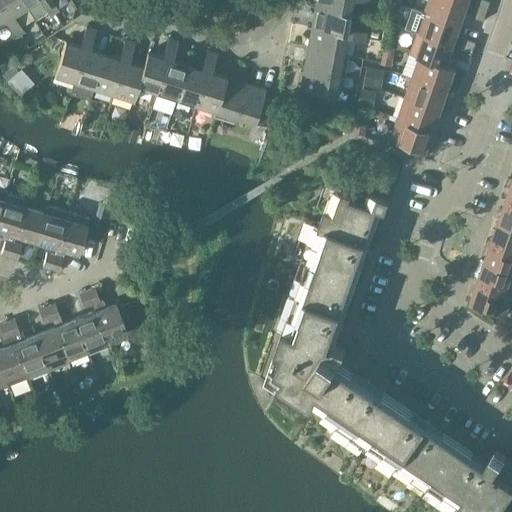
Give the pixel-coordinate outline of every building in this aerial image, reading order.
[(22,0),(0,0),(0,3),(9,18),(14,15),(26,7),(22,0)] [(316,0),(315,8),(350,14),(352,0),(316,0)] [(454,0),(429,0),(425,13),(461,25),(468,5),(454,0)] [(476,0),(475,7),(487,11),(491,2),(486,0),(476,0)] [(54,2),(45,8),(50,16),(59,10),(54,2)] [(9,18),(0,3),(0,23),(5,21),(9,18)] [(487,11),(475,7),(471,17),(484,21),(487,11)] [(315,8),(311,28),(346,35),(347,29),(350,14),(315,8)] [(425,13),(418,33),(454,46),(461,25),(425,13)] [(5,21),(10,29),(19,24),(14,15),(9,18),(5,21)] [(19,24),(10,29),(15,38),(24,32),(19,24)] [(83,37),(93,40),(96,30),(86,27),(83,37)] [(311,28),(307,48),(342,55),(345,40),(346,35),(311,28)] [(345,40),(355,41),(357,31),(347,29),(346,35),(345,40)] [(357,31),(355,41),(365,43),(367,33),(357,31)] [(411,54),(420,58),(420,57),(447,66),(447,65),(454,46),(418,33),(411,54)] [(93,40),(83,37),(80,46),(85,48),(90,49),(93,40)] [(165,48),(175,51),(179,41),(168,38),(165,48)] [(460,48),(473,52),(476,43),(464,38),(460,48)] [(122,49),(132,52),(135,42),(125,39),(122,49)] [(54,75),(75,82),(85,48),(80,46),(65,41),(54,75)] [(75,82),(94,88),(105,54),(90,49),(85,48),(75,82)] [(162,57),(167,58),(173,60),(175,51),(165,48),(162,57)] [(307,48),(303,70),(338,76),(342,55),(307,48)] [(473,52),(460,48),(457,58),(470,62),(473,52)] [(132,52),(122,49),(119,58),(124,60),(129,61),(132,52)] [(204,60),(214,63),(217,53),(207,50),(204,60)] [(138,86),(157,92),(167,58),(162,57),(147,52),(143,66),(144,66),(137,86),(138,86)] [(94,88),(113,94),(124,60),(119,58),(105,54),(94,88)] [(420,58),(413,78),(448,90),(456,69),(447,65),(447,66),(420,57),(420,58)] [(157,92),(176,99),(187,65),(173,60),(167,58),(157,92)] [(133,100),(138,86),(137,86),(144,66),(143,66),(129,61),(124,60),(113,94),(133,100)] [(201,69),(206,71),(211,72),(214,63),(204,60),(201,69)] [(176,99),(196,105),(206,71),(201,69),(187,65),(176,99)] [(334,103),(338,76),(303,70),(300,89),(308,91),(307,98),(334,103)] [(196,105),(215,111),(226,77),(211,72),(206,71),(196,105)] [(215,111),(235,117),(246,83),(226,77),(215,111)] [(413,78),(406,98),(441,111),(448,90),(413,78)] [(246,83),(235,117),(262,126),(270,100),(263,98),(266,90),(246,83)] [(406,98),(398,118),(434,131),(441,111),(406,98)] [(434,131),(398,118),(391,140),(427,152),(434,131)] [(367,125),(355,123),(354,133),(366,135),(367,125)] [(336,345),(383,211),(386,212),(390,200),(369,193),(366,204),(351,199),(352,195),(333,188),(267,376),(278,384),(465,511),(502,511),(501,511),(511,493),(511,459),(496,449),(488,460),(356,370),(358,367),(343,357),(345,354),(347,349),(336,345)] [(13,243),(16,235),(24,206),(3,200),(0,211),(0,230),(7,233),(1,254),(9,256),(13,243)] [(511,202),(506,200),(499,221),(511,225),(511,202)] [(36,241),(57,248),(68,212),(47,205),(45,212),(36,241)] [(16,235),(36,241),(45,212),(24,206),(16,235)] [(57,248),(51,268),(59,271),(65,250),(79,254),(87,225),(86,225),(88,218),(68,212),(57,248)] [(511,225),(499,221),(492,241),(511,248),(511,225)] [(511,248),(492,241),(485,261),(511,270),(511,248)] [(9,256),(18,259),(22,245),(13,243),(9,256)] [(43,266),(51,268),(55,255),(47,252),(43,266)] [(511,270),(485,261),(478,282),(511,293),(511,270)] [(511,298),(511,293),(478,282),(470,303),(506,316),(511,298)] [(92,304),(95,311),(106,339),(109,346),(129,338),(131,341),(135,343),(144,339),(130,302),(118,306),(116,303),(106,307),(104,303),(100,301),(95,288),(87,291),(92,304)] [(79,294),(84,307),(92,304),(87,291),(79,294)] [(55,303),(47,306),(52,320),(60,316),(55,303)] [(52,320),(47,306),(39,310),(44,323),(52,320)] [(95,311),(75,319),(86,347),(106,339),(95,311)] [(6,322),(14,342),(28,377),(48,370),(35,334),(24,338),(23,334),(20,332),(15,319),(6,322)] [(75,319),(55,327),(68,362),(88,354),(86,347),(75,319)] [(0,347),(0,364),(5,378),(8,385),(28,377),(14,342),(6,322),(0,324),(0,329),(4,338),(2,342),(4,346),(0,347)] [(55,327),(35,334),(48,370),(68,362),(55,327)]
